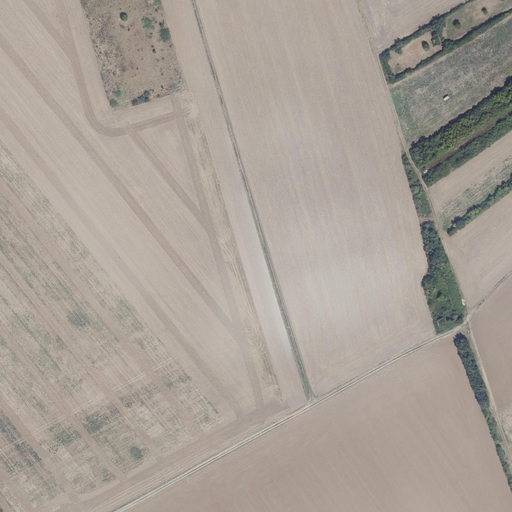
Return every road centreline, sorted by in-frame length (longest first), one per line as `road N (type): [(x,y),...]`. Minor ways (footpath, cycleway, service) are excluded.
road 1 (track): [(465,320),(118,511)]
road 2 (track): [(364,0),(465,320)]
road 3 (track): [(511,461),(465,320)]
